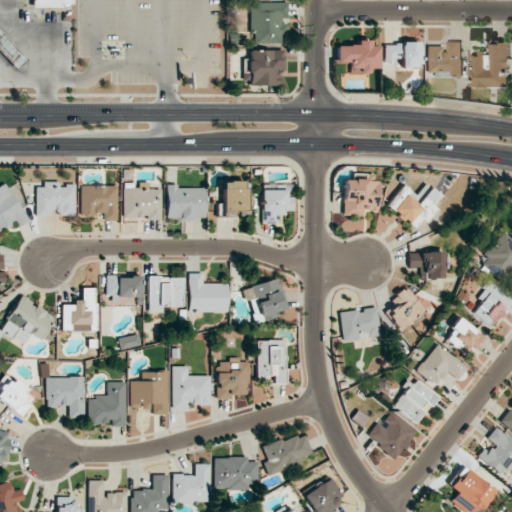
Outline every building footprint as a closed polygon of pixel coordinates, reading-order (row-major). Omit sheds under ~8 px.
[(251,2),(251,42),(281,42),(281,34),(287,34),(287,24),(285,24),(285,2),(251,2)] [(25,59),(0,32),(0,51),(15,68),(25,59)] [(426,47),(426,72),(434,72),(435,78),(463,77),(462,41),(448,42),(448,47),(426,47)] [(377,69),(377,42),(357,43),(357,45),(336,45),(336,62),(348,62),(349,74),(370,74),(370,69),(377,69)] [(419,43),(383,44),(383,61),(400,60),(400,69),(420,68),(419,43)] [(510,88),(510,44),(490,44),(490,52),(472,51),(472,87),(510,88)] [(249,50),(249,59),(244,60),(245,85),(284,84),(283,50),(249,50)] [(378,181),(372,181),(373,174),(351,173),(351,180),(342,180),(341,216),(361,216),(361,210),(378,211),(378,181)] [(74,214),(74,185),(58,185),(58,181),(42,181),(42,187),(35,187),(35,216),(49,216),(49,214),(74,214)] [(245,181),(222,181),(222,216),(245,216),(245,181)] [(0,230),(13,222),(17,228),(28,220),(3,182),(0,184),(0,230)] [(121,188),(122,219),(161,218),(161,189),(148,189),(148,182),(138,183),(138,188),(121,188)] [(440,195),(425,183),(415,195),(403,185),(385,207),(402,221),(404,220),(414,228),(421,219),(426,223),(437,210),(432,206),(440,195)] [(116,185),(79,186),(80,215),(103,215),(103,220),(116,220),(116,185)] [(166,219),(204,218),(204,186),(165,187),(166,219)] [(260,224),(277,224),(277,213),(292,213),(292,195),(290,195),(290,188),(260,188),(260,224)] [(511,241),(503,233),(478,260),(500,280),(509,271),(511,274),(511,241)] [(417,267),(418,279),(443,279),(442,251),(407,253),(407,267),(417,267)] [(187,312),(226,312),(226,283),(201,283),(201,273),(187,273),(187,312)] [(140,298),(140,276),(105,276),(105,297),(140,298)] [(182,277),(147,277),(147,312),(165,312),(165,307),(181,307),(182,277)] [(276,317),(274,312),(287,308),(278,278),(243,288),(254,324),(276,317)] [(468,311),(492,328),(511,299),(511,298),(488,282),(468,311)] [(424,311),(406,286),(389,299),(394,305),(384,312),(398,330),(424,311)] [(95,288),(81,288),(81,303),(61,303),(61,330),(94,330),(95,288)] [(0,328),(0,334),(2,332),(23,345),(30,334),(40,340),(54,317),(20,296),(0,328)] [(337,312),(342,342),(380,336),(375,307),(357,310),(357,309),(337,312)] [(445,336),(470,356),(484,338),(458,318),(445,336)] [(116,338),(119,350),(139,345),(137,334),(116,338)] [(256,376),(272,375),(272,382),(285,382),(284,340),(255,340),(256,376)] [(248,394),(247,361),(215,362),(216,400),(231,399),(231,395),(248,394)] [(209,375),(186,375),(186,366),(171,366),(170,409),(187,409),(187,404),(208,404),(209,375)] [(129,381),(129,409),(151,409),(150,414),(167,414),(168,372),(140,371),(140,381),(129,381)] [(11,381),(4,375),(0,379),(0,400),(19,416),(35,397),(13,379),(11,381)] [(83,377),(44,377),(44,406),(67,406),(67,417),(83,417),(83,377)] [(391,405),(415,424),(436,397),(411,378),(391,405)] [(124,381),(105,382),(105,396),(86,397),(87,424),(109,424),(109,426),(125,426),(124,381)] [(498,423),(511,432),(511,412),(507,409),(498,423)] [(416,431),(390,411),(381,423),(377,420),(365,436),(395,459),(416,431)] [(475,458),(505,477),(511,466),(511,439),(493,428),(484,442),(485,442),(475,458)] [(311,454),(304,433),(262,446),(266,461),(262,462),(266,475),(301,464),(299,457),(311,454)] [(213,490),(254,489),(253,461),(247,461),(247,457),(212,457),(213,490)] [(171,474),(171,503),(207,502),(207,464),(193,464),(193,474),(171,474)] [(464,466),(447,485),(456,493),(450,500),(462,511),(472,511),(476,508),(479,511),(494,493),(464,466)] [(167,510),(166,474),(151,475),(151,489),(129,490),(129,511),(157,511),(157,510),(167,510)] [(313,511),(332,511),(330,508),(343,500),(330,478),(302,494),(313,511)] [(125,511),(125,492),(103,492),(103,480),(87,480),(87,511),(125,511)]
